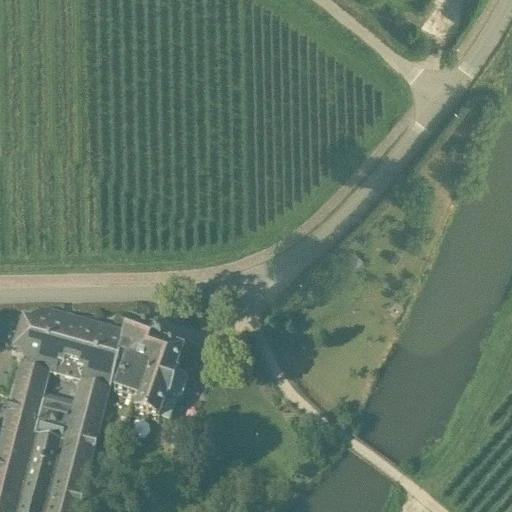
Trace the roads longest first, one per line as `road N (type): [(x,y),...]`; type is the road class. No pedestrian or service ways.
road 1 (unclassified): [(0,299),(175,297),(263,279),(347,216),(444,102)]
road 2 (track): [(434,511),(286,394),(234,289)]
road 3 (unclassified): [(444,102),(316,0)]
road 4 (unclassified): [(444,102),(507,0)]
